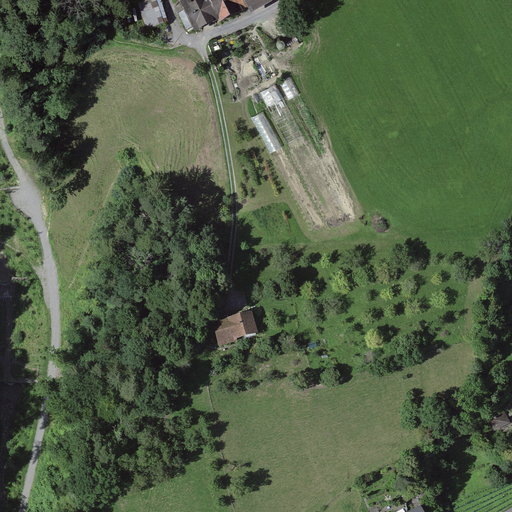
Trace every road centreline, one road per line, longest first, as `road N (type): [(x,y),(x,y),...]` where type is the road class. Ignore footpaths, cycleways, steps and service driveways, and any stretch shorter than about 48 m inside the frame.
road 1 (track): [(23,511),(56,321),(37,216),(0,127)]
road 2 (track): [(170,0),(177,32),(198,44),(221,109),(234,189),(224,303)]
